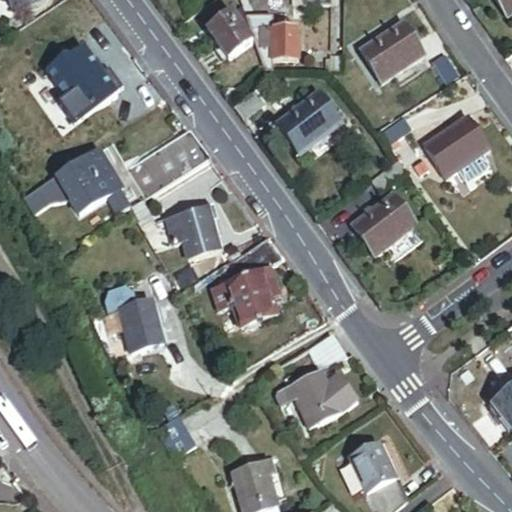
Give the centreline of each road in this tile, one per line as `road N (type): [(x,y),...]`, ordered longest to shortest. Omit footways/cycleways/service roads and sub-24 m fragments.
road 1 (tertiary): [(118,0),(385,360)]
road 2 (track): [(128,511),(122,483),(0,250)]
road 3 (tertiary): [(385,360),(496,511)]
road 4 (residential): [(385,360),(511,269)]
road 5 (tertiary): [(88,511),(0,399)]
road 6 (residential): [(437,0),(511,109)]
